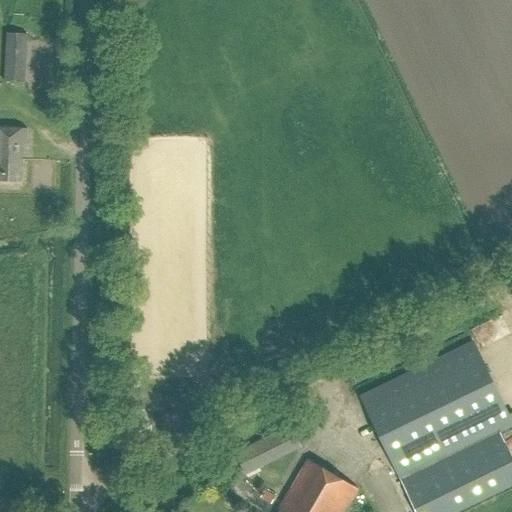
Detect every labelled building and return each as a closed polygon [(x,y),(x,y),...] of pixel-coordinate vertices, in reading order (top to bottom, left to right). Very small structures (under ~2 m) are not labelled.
[(27,84),(29,36),(8,35),(6,83),(27,84)] [(26,143),(27,128),(0,127),(0,180),(21,181),(22,143),(26,143)] [(511,415),(510,416),(475,341),(360,396),(415,511),(455,511),(511,485),(511,458),(500,433),(511,427),(511,415)] [(301,445),(291,424),(235,450),(246,472),(301,445)] [(345,511),(359,489),(308,460),(280,509),(282,510),(281,511),(345,511)]
